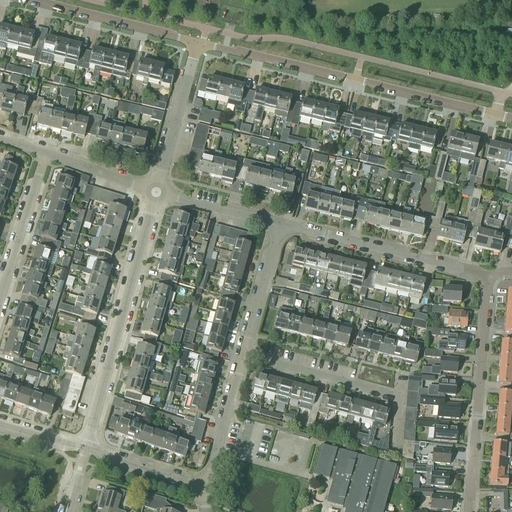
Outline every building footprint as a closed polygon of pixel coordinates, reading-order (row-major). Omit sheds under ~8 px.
[(0,49),(5,51),(6,46),(7,46),(11,29),(7,28),(7,26),(0,24),(0,49)] [(7,46),(13,47),(13,51),(17,52),(17,48),(19,49),(23,32),(11,29),(7,46)] [(35,35),(23,32),(19,49),(29,51),(28,57),(34,58),(35,59),(37,53),(40,40),(34,39),(35,35)] [(46,42),(40,40),(37,53),(35,59),(34,63),(52,68),(55,57),(59,41),(47,38),(46,42)] [(55,57),(66,60),(70,44),(59,41),(55,57)] [(83,70),(87,52),(81,50),(82,47),(70,44),(66,60),(65,65),(83,70)] [(93,53),(87,52),(83,70),(88,71),(89,66),(90,66),(95,67),(91,83),(97,85),(99,74),(100,74),(102,69),(106,53),(94,50),(93,53)] [(106,53),(102,69),(100,74),(112,77),(117,56),(106,53)] [(129,58),(117,56),(112,77),(129,81),(130,76),(131,76),(134,64),(128,62),(129,58)] [(140,65),(134,64),(131,76),(143,79),(142,86),(146,87),(148,80),(149,81),(153,64),(141,61),(140,65)] [(149,81),(168,85),(172,86),(175,74),(164,71),(165,67),(153,64),(149,81)] [(13,74),(14,68),(7,66),(5,72),(13,74)] [(10,76),(9,82),(18,85),(20,79),(10,76)] [(198,93),(205,94),(218,97),(222,81),(209,78),(208,83),(201,81),(198,93)] [(229,100),(233,84),(222,81),(218,97),(228,100),(229,100)] [(246,104),(247,105),(250,92),(245,91),(246,87),(233,84),(229,100),(228,100),(227,106),(234,108),(235,113),(243,115),(246,104)] [(0,107),(1,107),(4,95),(10,97),(12,89),(0,85),(0,107)] [(31,115),(34,103),(28,102),(28,101),(21,99),(24,90),(18,88),(16,98),(12,114),(24,117),(25,113),(31,115)] [(60,97),(61,98),(68,100),(70,91),(62,89),(60,97)] [(256,94),(250,92),(247,105),(257,107),(254,121),(261,123),(264,109),(268,93),(257,90),(256,94)] [(61,132),(72,135),(76,119),(78,114),(71,112),(75,99),(74,99),(75,92),(70,91),(68,100),(65,116),(61,132)] [(264,109),(276,112),(280,96),(268,93),(264,109)] [(16,98),(10,97),(4,95),(1,107),(0,111),(12,114),(16,98)] [(285,124),(292,126),(297,104),(291,102),(292,99),(280,96),(276,112),(281,113),(280,116),(281,118),(286,120),(285,124)] [(43,100),(38,99),(34,116),(40,117),(37,127),(49,129),(53,113),(48,112),(50,104),(43,102),(43,100)] [(164,112),(166,105),(143,100),(142,106),(164,112)] [(303,105),(297,104),(292,126),(298,127),(300,118),(312,121),(316,104),(304,102),(303,105)] [(312,121),(323,123),(327,107),(316,104),(312,121)] [(340,128),(342,128),(345,115),(339,114),(340,110),(327,107),(323,123),(330,125),(329,131),(339,134),(340,128)] [(151,118),(153,111),(141,108),(139,115),(151,118)] [(200,110),(199,116),(211,119),(213,113),(200,110)] [(49,129),(61,132),(65,116),(53,113),(49,129)] [(85,135),(91,136),(96,117),(95,117),(96,114),(91,113),(91,116),(89,115),(87,121),(76,119),(72,135),(85,138),(85,135)] [(348,116),(345,129),(350,130),(352,130),(350,138),(360,140),(360,138),(361,138),(366,117),(354,114),(353,118),(348,116)] [(210,125),(211,119),(199,116),(197,122),(210,125)] [(102,118),(96,117),(91,136),(97,137),(96,141),(108,144),(113,122),(111,127),(100,125),(102,118)] [(372,144),(372,141),(378,120),(366,117),(361,138),(365,139),(364,142),(372,144)] [(390,123),(378,120),(372,141),(382,143),(384,142),(391,144),(392,139),(395,124),(390,123)] [(119,147),(124,130),(125,125),(113,122),(108,144),(119,147)] [(233,131),(239,133),(241,124),(235,122),(233,131)] [(401,126),(395,124),(392,139),(397,141),(395,146),(400,147),(400,150),(407,152),(409,145),(413,129),(401,126)] [(195,130),(208,133),(209,128),(197,125),(195,130)] [(409,145),(415,146),(414,152),(419,153),(420,147),(421,147),(425,131),(413,129),(409,145)] [(130,152),(131,150),(135,133),(124,130),(119,147),(124,148),(123,151),(130,152)] [(195,130),(194,137),(206,140),(208,133),(195,130)] [(219,137),(219,138),(230,141),(232,134),(220,131),(219,137)] [(433,150),(437,134),(425,131),(421,147),(433,150)] [(145,146),(147,136),(135,133),(131,150),(136,151),(135,154),(145,156),(147,146),(145,146)] [(438,182),(441,182),(448,155),(450,156),(450,158),(460,160),(466,137),(452,134),(448,154),(442,153),(438,169),(436,168),(434,180),(438,182)] [(194,137),(192,142),(205,145),(206,140),(194,137)] [(480,140),(466,137),(460,160),(473,163),(470,177),(475,178),(474,185),(475,185),(481,160),(475,159),(480,140)] [(304,148),(305,141),(299,139),(297,146),(304,148)] [(259,147),(266,149),(267,142),(261,141),(259,147)] [(192,142),(191,148),(203,152),(203,150),(205,145),(192,142)] [(278,152),(280,145),(267,142),(266,149),(278,152)] [(494,142),(492,144),(491,143),(487,159),(500,162),(498,170),(499,170),(505,146),(499,145),(498,143),(494,142)] [(316,151),(317,145),(310,143),(309,150),(316,151)] [(289,148),(280,145),(278,152),(288,154),(289,148)] [(511,146),(511,148),(505,146),(499,170),(503,171),(504,167),(511,168),(511,166),(511,146)] [(189,154),(203,158),(204,152),(191,148),(189,154)] [(306,164),(309,153),(302,151),(297,150),(295,155),(301,156),(299,162),(306,164)] [(198,174),(210,177),(216,153),(215,153),(213,160),(207,158),(208,153),(204,152),(203,158),(201,164),(199,170),(198,174)] [(267,164),(269,155),(260,152),(258,161),(267,164)] [(210,177),(222,180),(226,163),(218,161),(220,154),(216,153),(210,177)] [(201,164),(203,158),(189,154),(188,160),(201,164)] [(0,177),(13,182),(18,169),(10,167),(12,159),(5,157),(2,166),(0,165),(0,177)] [(341,167),(342,161),(336,159),(334,166),(339,168),(339,167),(341,167)] [(199,170),(201,164),(188,160),(186,167),(199,170)] [(240,181),(243,168),(242,168),(244,161),(238,160),(237,165),(226,163),(222,180),(226,181),(225,184),(232,186),(233,183),(234,180),(240,181)] [(487,162),(481,160),(475,185),(480,187),(487,162)] [(243,168),(240,181),(246,182),(245,186),(257,188),(263,166),(244,161),(242,168),(243,168)] [(396,171),(402,172),(403,166),(404,164),(398,162),(396,171)] [(352,164),(351,170),(352,170),(358,172),(360,165),(352,164)] [(263,166),(257,188),(262,190),(261,192),(268,194),(269,191),(273,174),(274,171),(269,170),(270,167),(263,166)] [(412,176),(413,176),(413,175),(414,175),(415,169),(408,167),(403,166),(402,172),(406,173),(406,174),(412,175),(412,176)] [(427,179),(434,180),(436,168),(430,167),(427,179)] [(372,168),(370,175),(377,176),(379,170),(372,168)] [(286,169),(284,177),(285,177),(280,194),(292,197),(293,193),(299,195),(303,176),(292,174),(292,171),(286,169)] [(269,191),(280,194),(285,177),(284,177),(273,174),(269,191)] [(56,185),(58,186),(56,190),(75,196),(76,192),(72,191),(75,182),(67,180),(68,178),(59,175),(56,185)] [(423,178),(414,175),(413,175),(413,176),(411,185),(414,185),(421,187),(423,178)] [(413,176),(412,176),(411,178),(407,177),(405,183),(411,185),(413,176)] [(0,190),(9,194),(13,182),(0,177),(0,190)] [(440,198),(443,183),(441,182),(438,182),(437,184),(436,184),(434,197),(440,198)] [(304,183),(301,195),(308,197),(305,210),(317,213),(323,189),(310,186),(311,185),(304,183)] [(83,198),(89,200),(92,189),(86,187),(83,198)] [(91,201),(98,203),(102,191),(95,189),(91,201)] [(317,213),(329,216),(335,192),(333,192),(331,199),(326,198),(328,190),(323,189),(317,213)] [(0,203),(5,205),(9,194),(0,190),(0,203)] [(52,197),(54,197),(53,202),(67,206),(71,195),(75,196),(56,190),(56,192),(53,192),(52,197)] [(473,190),(468,213),(470,214),(468,225),(474,227),(479,206),(478,206),(481,192),(473,190)] [(98,203),(104,205),(108,193),(102,191),(98,203)] [(329,216),(341,219),(345,203),(338,201),(340,193),(335,192),(329,216)] [(104,205),(110,207),(114,195),(108,193),(104,205)] [(119,196),(114,195),(110,207),(115,208),(119,196)] [(125,198),(119,196),(115,208),(122,210),(125,198)] [(353,218),(359,220),(364,201),(356,199),(354,205),(345,203),(341,219),(352,222),(353,218)] [(364,201),(359,220),(365,221),(364,225),(376,228),(381,205),(364,201)] [(53,202),(49,214),(63,219),(67,206),(53,202)] [(442,220),(446,205),(440,203),(436,219),(442,220)] [(381,205),(376,228),(387,231),(391,214),(383,212),(385,205),(381,204),(381,205)] [(482,212),(483,207),(479,206),(474,227),(480,228),(484,212),(482,212)] [(122,210),(115,208),(110,207),(108,213),(102,210),(100,215),(123,222),(126,211),(122,210)] [(391,214),(387,231),(399,234),(405,209),(404,209),(402,217),(391,214)] [(399,234),(411,236),(415,220),(408,218),(410,211),(405,209),(399,234)] [(45,226),(60,231),(64,232),(66,227),(61,225),(63,219),(49,214),(45,226)] [(176,214),(172,226),(197,233),(199,227),(192,225),(194,220),(192,219),(192,218),(176,214)] [(510,236),(511,230),(511,215),(509,214),(508,218),(507,218),(503,235),(510,236)] [(119,234),(123,222),(100,215),(100,216),(106,218),(104,224),(98,222),(97,227),(119,234)] [(450,242),(455,220),(445,217),(444,222),(441,222),(437,239),(450,242)] [(415,220),(411,236),(422,239),(426,223),(415,220)] [(461,246),(462,245),(463,245),(467,228),(463,227),(464,222),(455,220),(450,242),(457,243),(457,245),(461,246)] [(487,251),(494,222),(486,220),(485,226),(486,226),(485,232),(479,231),(475,248),(487,251)] [(500,254),(504,237),(497,235),(498,230),(499,230),(501,223),(494,222),(487,251),(500,254)] [(81,224),(77,223),(73,235),(78,237),(81,224)] [(206,223),(203,235),(209,236),(212,225),(206,223)] [(41,227),(38,237),(41,238),(43,239),(41,245),(59,250),(61,244),(56,242),(60,231),(45,226),(44,228),(41,227)] [(172,226),(169,238),(185,242),(187,238),(193,239),(195,233),(197,234),(197,233),(172,226)] [(214,236),(219,238),(222,227),(217,226),(214,236)] [(116,245),(119,234),(97,227),(96,228),(103,230),(100,240),(116,245)] [(228,229),(222,227),(219,238),(224,239),(222,244),(223,245),(228,229)] [(233,230),(228,229),(223,245),(228,246),(233,230)] [(237,232),(233,230),(228,246),(233,247),(237,232)] [(243,233),(237,232),(233,247),(235,248),(236,243),(237,242),(240,243),(243,233)] [(217,238),(212,236),(209,248),(214,249),(217,238)] [(169,238),(166,249),(186,255),(189,244),(185,243),(185,242),(169,238)] [(86,256),(97,260),(97,259),(109,263),(111,257),(112,258),(116,245),(100,240),(96,252),(88,250),(86,256)] [(245,244),(240,243),(237,242),(236,243),(235,248),(233,255),(248,259),(252,246),(245,244)] [(58,255),(59,250),(41,245),(40,250),(38,249),(34,261),(49,266),(52,254),(58,255)] [(210,261),(214,249),(209,248),(206,260),(210,261)] [(166,249),(162,261),(184,267),(182,267),(186,255),(166,249)] [(304,269),(308,253),(296,250),(291,271),(296,272),(293,284),(287,282),(286,289),(299,292),(300,285),(299,285),(303,269),(304,269)] [(319,256),(308,253),(304,269),(309,271),(308,274),(308,277),(314,279),(315,272),(319,256)] [(233,255),(230,267),(245,271),(248,259),(233,255)] [(331,259),(319,256),(315,272),(321,274),(319,280),(325,282),(326,275),(327,275),(331,259)] [(109,263),(97,259),(97,260),(93,272),(77,267),(77,268),(72,266),(71,270),(92,277),(108,282),(111,270),(108,269),(109,263)] [(327,275),(338,278),(343,262),(331,259),(327,275)] [(208,270),(210,261),(206,260),(203,269),(202,272),(207,273),(208,270)] [(30,273),(45,278),(49,279),(53,267),(49,266),(34,261),(30,273)] [(161,280),(173,283),(177,284),(178,279),(180,279),(184,267),(162,261),(159,273),(163,274),(161,280)] [(338,278),(350,281),(354,265),(343,262),(338,278)] [(361,288),(367,290),(369,285),(371,273),(366,271),(367,268),(362,266),(363,264),(355,262),(354,265),(350,281),(349,286),(361,289),(361,288)] [(228,271),(226,278),(241,283),(245,271),(230,267),(224,265),(223,270),(228,271)] [(58,282),(63,283),(67,271),(62,270),(58,282)] [(373,291),(374,286),(375,286),(374,287),(386,290),(390,273),(378,270),(377,274),(371,273),(369,285),(367,290),(373,291)] [(28,281),(26,285),(41,290),(45,291),(46,285),(43,284),(45,278),(30,273),(29,275),(27,274),(26,280),(28,281)] [(386,290),(398,293),(402,276),(390,273),(386,290)] [(398,293),(409,295),(413,279),(402,276),(398,293)] [(92,277),(88,288),(104,293),(108,282),(92,277)] [(224,291),(222,296),(234,300),(235,294),(238,295),(241,283),(226,278),(223,290),(224,291)] [(428,300),(428,294),(422,293),(425,282),(413,279),(409,295),(408,298),(420,301),(421,298),(428,300)] [(63,283),(58,282),(55,294),(59,295),(63,283)] [(155,287),(151,299),(168,304),(171,292),(173,286),(160,283),(159,288),(155,287)] [(24,298),(23,304),(39,309),(40,308),(45,310),(47,303),(42,301),(43,298),(39,296),(41,290),(26,285),(22,297),(24,298)] [(310,295),(312,288),(306,287),(300,285),(299,292),(310,295)] [(88,288),(85,300),(101,305),(104,293),(88,288)] [(442,300),(438,300),(438,307),(449,307),(449,304),(460,305),(461,290),(443,289),(442,300)] [(292,307),(296,294),(282,291),(280,299),(289,301),(288,306),(292,307)] [(50,311),(54,312),(59,295),(55,294),(51,293),(51,295),(53,296),(52,298),(53,299),(50,311)] [(220,301),(216,314),(231,318),(235,305),(232,305),(234,300),(222,296),(221,301),(220,301)] [(151,299),(148,311),(165,316),(166,310),(170,311),(172,305),(168,304),(151,299)] [(189,319),(194,320),(197,308),(199,301),(195,299),(192,307),(189,319)] [(70,315),(82,318),(95,322),(96,316),(97,317),(101,305),(85,300),(81,312),(73,308),(71,315),(70,315)] [(19,308),(15,320),(30,325),(37,327),(39,322),(32,319),(34,313),(38,314),(43,316),(45,310),(39,309),(23,304),(21,309),(19,308)] [(57,310),(71,315),(73,308),(59,304),(57,310)] [(186,321),(187,317),(189,310),(188,310),(188,309),(182,308),(180,315),(179,320),(186,321)] [(278,314),(274,330),(286,333),(290,317),(291,312),(287,311),(279,309),(278,314)] [(148,311),(145,323),(161,327),(165,316),(148,311)] [(298,336),(302,320),(304,312),(299,311),(297,319),(290,317),(286,333),(298,336)] [(471,314),(467,314),(467,313),(450,312),(448,327),(466,328),(466,321),(470,322),(471,314)] [(413,320),(426,323),(426,316),(412,313),(410,319),(413,320)] [(76,320),(59,314),(57,319),(75,324),(76,320)] [(216,314),(213,326),(228,330),(231,318),(216,314)] [(400,328),(402,320),(389,317),(388,322),(387,322),(387,325),(400,328)] [(322,342),(326,326),(328,320),(323,319),(321,325),(314,323),(311,339),(322,342)] [(30,325),(15,320),(12,332),(26,337),(32,338),(34,333),(28,331),(30,325)] [(314,323),(302,320),(298,336),(311,339),(314,323)] [(413,323),(412,323),(402,320),(400,328),(411,330),(411,328),(412,328),(413,323)] [(412,323),(413,323),(412,328),(425,331),(426,331),(426,330),(426,329),(426,323),(413,320),(412,323)] [(79,327),(75,339),(92,344),(95,332),(92,331),(94,325),(81,321),(80,327),(79,327)] [(322,342),(335,345),(338,329),(340,323),(335,322),(333,328),(326,326),(322,342)] [(145,335),(143,341),(156,345),(158,338),(161,327),(145,323),(142,334),(145,335)] [(213,326),(210,338),(225,342),(228,330),(213,326)] [(40,341),(45,343),(49,330),(44,329),(40,341)] [(347,348),(351,333),(338,329),(335,345),(347,348)] [(358,335),(355,350),(357,350),(357,353),(362,354),(362,352),(367,353),(371,338),(370,338),(372,332),(367,330),(367,334),(365,333),(361,335),(358,335)] [(465,337),(448,336),(448,331),(426,330),(426,331),(425,331),(425,336),(448,338),(448,343),(438,342),(438,352),(453,353),(453,350),(464,351),(465,337)] [(178,347),(182,333),(174,331),(171,345),(178,347)] [(187,345),(191,332),(186,331),(183,343),(187,345)] [(8,344),(22,348),(28,350),(28,349),(42,354),(45,343),(40,341),(38,348),(24,343),(26,337),(12,332),(8,344)] [(48,343),(54,344),(57,345),(59,342),(55,341),(57,334),(51,332),(48,343)] [(69,337),(66,348),(72,350),(88,355),(92,344),(75,339),(69,337)] [(380,356),(392,359),(397,338),(391,337),(390,342),(384,341),(380,356)] [(221,354),(225,342),(210,338),(206,350),(207,350),(206,356),(217,359),(219,353),(221,354)] [(367,353),(380,356),(384,341),(371,338),(367,353)] [(398,363),(399,361),(404,362),(407,347),(409,339),(403,338),(402,342),(400,342),(401,339),(397,338),(392,359),(394,359),(393,362),(398,363)] [(138,346),(135,358),(151,362),(153,355),(158,357),(161,346),(156,345),(143,341),(142,347),(138,346)] [(54,344),(48,343),(44,354),(50,356),(54,344)] [(411,364),(416,365),(419,351),(424,351),(424,345),(415,343),(414,348),(407,347),(404,362),(406,362),(405,365),(410,366),(411,364)] [(500,357),(511,358),(511,343),(502,343),(500,357)] [(22,348),(8,344),(4,356),(19,361),(22,348)] [(85,367),(88,355),(72,350),(70,355),(64,353),(62,360),(68,361),(85,367)] [(424,351),(423,358),(441,359),(440,368),(431,367),(431,376),(434,376),(440,376),(440,372),(456,374),(457,360),(442,359),(442,353),(424,351)] [(214,380),(217,368),(214,367),(216,361),(199,357),(194,374),(195,375),(199,376),(214,380)] [(511,358),(500,357),(499,371),(511,372),(511,358)] [(135,358),(132,369),(148,374),(151,362),(135,358)] [(178,360),(176,369),(183,371),(184,367),(186,367),(187,363),(178,360)] [(85,380),(81,379),(85,367),(68,361),(65,374),(60,372),(59,377),(83,385),(85,380)] [(39,367),(26,363),(24,369),(37,373),(39,367)] [(22,370),(14,367),(12,374),(20,377),(22,370)] [(132,369),(128,381),(145,385),(146,380),(152,381),(154,375),(148,374),(132,369)] [(175,369),(172,381),(177,382),(180,370),(176,369),(175,369)] [(37,380),(38,375),(26,371),(25,376),(37,380)] [(511,372),(499,371),(498,385),(510,386),(511,379),(511,372)] [(408,377),(407,382),(421,384),(422,375),(413,374),(411,377),(408,377)] [(38,375),(37,380),(49,384),(50,379),(38,375)] [(190,386),(210,392),(214,380),(199,376),(195,375),(192,386),(190,386)] [(252,391),(264,394),(268,379),(256,376),(252,391)] [(8,386),(10,381),(0,377),(0,399),(3,401),(8,386)] [(81,391),(83,385),(59,377),(59,378),(63,379),(61,385),(81,391)] [(264,394),(276,398),(280,382),(268,379),(264,394)] [(128,381),(123,399),(140,403),(145,385),(128,381)] [(428,387),(428,397),(438,398),(438,395),(440,396),(454,397),(455,392),(457,392),(458,384),(455,384),(455,383),(440,381),(439,381),(438,388),(428,387)] [(276,398),(275,402),(287,406),(288,401),(292,386),(280,382),(276,398)] [(15,388),(8,386),(3,401),(14,405),(20,390),(21,385),(17,384),(15,388)] [(79,397),(81,391),(61,385),(60,391),(79,397)] [(212,396),(209,396),(210,392),(190,386),(187,398),(207,404),(208,401),(211,401),(212,396)] [(288,401),(300,404),(304,389),(292,386),(288,401)] [(300,404),(299,409),(310,412),(311,409),(318,411),(321,402),(315,400),(317,392),(304,389),(300,404)] [(499,393),(498,408),(511,409),(511,389),(509,389),(509,394),(499,393)] [(14,405),(26,409),(31,394),(20,390),(14,405)] [(33,390),(26,409),(38,413),(45,394),(33,390)] [(78,403),(79,397),(60,391),(58,397),(78,403)] [(178,409),(170,407),(174,394),(169,393),(166,406),(164,411),(177,415),(178,409)] [(327,416),(328,412),(337,415),(341,399),(328,396),(328,398),(322,396),(321,402),(318,411),(317,414),(326,417),(327,416)] [(76,409),(78,403),(58,397),(58,398),(66,400),(64,405),(76,409)] [(417,400),(417,405),(419,405),(419,406),(437,408),(437,418),(458,420),(459,406),(444,405),(444,399),(420,397),(420,398),(417,398),(417,400)] [(207,404),(187,398),(184,410),(204,415),(207,404)] [(50,418),(55,403),(43,399),(38,413),(50,418)] [(341,399),(337,415),(348,418),(353,403),(341,399)] [(138,406),(125,402),(124,401),(121,410),(134,414),(135,414),(138,406)] [(260,410),(260,408),(239,403),(237,409),(258,415),(260,410)] [(360,421),(365,406),(353,403),(348,418),(346,425),(351,426),(353,419),(360,421)] [(76,409),(64,405),(62,411),(74,415),(76,409)] [(147,415),(149,410),(138,406),(135,414),(140,416),(141,413),(147,415)] [(360,421),(372,424),(373,425),(377,409),(365,406),(360,421)] [(511,409),(498,408),(497,422),(511,423),(511,409)] [(312,430),(318,411),(311,409),(310,412),(306,428),(312,430)] [(387,454),(387,446),(373,442),(376,430),(377,430),(382,428),(382,427),(385,428),(389,413),(377,409),(373,425),(372,424),(368,437),(365,448),(387,454)] [(159,418),(161,414),(149,410),(147,415),(159,418)] [(159,418),(171,422),(172,418),(161,414),(159,418)] [(126,439),(131,424),(134,417),(128,415),(126,422),(119,420),(114,435),(126,439)] [(282,422),(291,424),(294,425),(296,418),(284,415),(284,417),(282,422)] [(171,422),(182,426),(184,421),(183,421),(172,418),(171,422)] [(296,418),(294,425),(303,427),(304,420),(296,418)] [(206,423),(195,419),(194,421),(195,421),(194,425),(205,428),(206,423)] [(416,420),(416,421),(415,427),(415,428),(432,429),(432,427),(432,422),(416,420)] [(138,443),(143,428),(145,423),(139,421),(137,426),(131,424),(126,439),(138,443)] [(182,426),(193,429),(194,425),(184,421),(182,426)] [(448,423),(432,422),(432,427),(434,427),(433,441),(456,443),(456,442),(459,440),(459,434),(457,431),(457,429),(449,429),(447,427),(448,423)] [(511,423),(497,422),(495,436),(508,437),(509,429),(511,428),(511,423)] [(308,441),(309,436),(275,427),(275,428),(274,431),(308,441)] [(154,432),(143,428),(138,443),(149,447),(154,432)] [(202,438),(203,433),(193,429),(191,435),(202,438)] [(356,434),(345,431),(343,438),(354,442),(356,437),(356,434)] [(166,436),(154,432),(149,447),(161,451),(166,436)] [(172,455),(177,440),(179,435),(174,434),(172,439),(166,436),(161,451),(172,455)] [(368,437),(356,434),(356,437),(354,442),(354,445),(365,448),(368,437)] [(202,438),(191,435),(190,437),(187,436),(184,443),(177,440),(172,455),(184,459),(189,446),(194,448),(196,442),(200,443),(202,438)] [(492,458),(504,459),(509,459),(509,460),(511,459),(509,459),(510,449),(511,449),(511,444),(493,443),(492,458)] [(383,511),(396,468),(321,446),(312,476),(332,481),(326,504),(345,509),(344,511),(383,511)] [(427,456),(426,467),(428,468),(433,468),(433,464),(440,464),(449,465),(450,452),(440,451),(433,450),(433,456),(427,456)] [(492,458),(491,473),(511,474),(511,472),(503,472),(504,459),(492,458)] [(426,474),(425,487),(430,487),(440,488),(447,488),(447,483),(451,483),(451,475),(448,475),(432,473),(433,468),(428,468),(428,474),(426,474)] [(490,486),(507,487),(507,478),(511,478),(511,474),(491,473),(490,486)] [(97,511),(119,511),(115,511),(119,498),(123,499),(125,493),(112,489),(106,488),(105,494),(103,493),(97,511)] [(450,511),(451,498),(432,496),(432,491),(412,490),(412,497),(424,498),(431,499),(430,510),(433,510),(450,511)] [(499,511),(507,511),(507,491),(492,491),(493,499),(499,499),(499,511)] [(174,511),(175,511),(165,504),(166,500),(146,495),(142,508),(155,511),(156,511),(159,511),(160,511),(161,510),(168,511),(174,511)]
